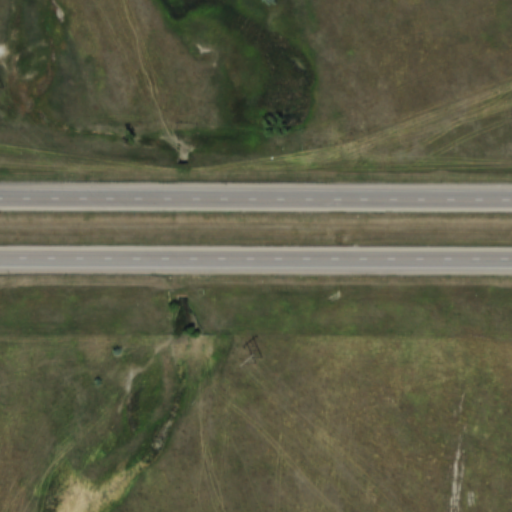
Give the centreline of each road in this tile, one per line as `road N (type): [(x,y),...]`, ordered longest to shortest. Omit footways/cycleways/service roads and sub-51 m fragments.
road 1 (motorway): [(511,198),(0,196)]
road 2 (motorway): [(0,256),(511,257)]
